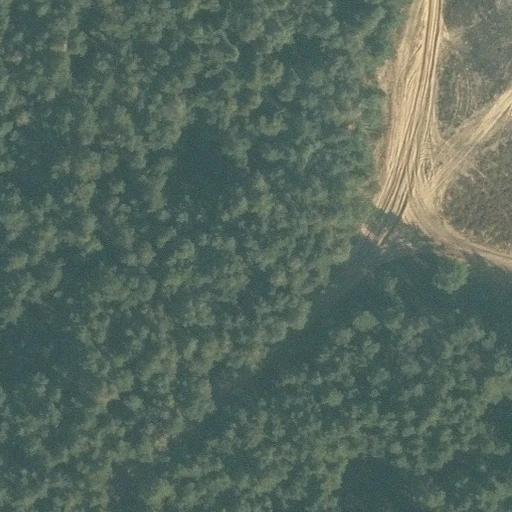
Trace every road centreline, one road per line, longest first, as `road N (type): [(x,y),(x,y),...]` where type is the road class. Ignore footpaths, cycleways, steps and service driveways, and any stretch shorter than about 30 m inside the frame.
road 1 (track): [(101,511),(130,469),(396,234),(431,52),(433,0)]
road 2 (track): [(396,234),(511,269)]
